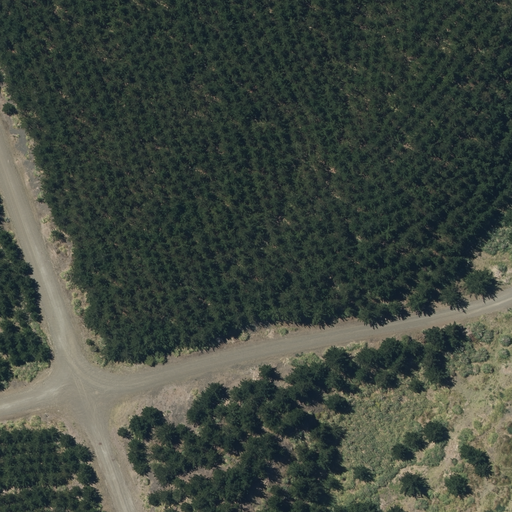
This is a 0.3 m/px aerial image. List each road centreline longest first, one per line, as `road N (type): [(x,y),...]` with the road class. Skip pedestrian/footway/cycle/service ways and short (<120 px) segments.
road 1 (track): [(0,415),(511,291)]
road 2 (track): [(0,111),(123,511)]
